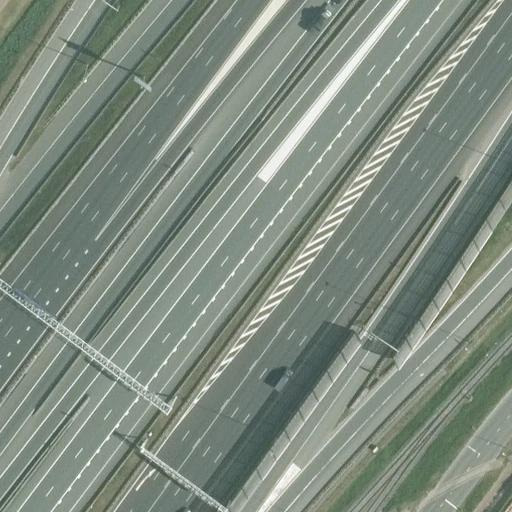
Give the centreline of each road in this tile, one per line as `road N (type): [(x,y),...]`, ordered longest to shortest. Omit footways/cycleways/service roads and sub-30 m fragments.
road 1 (motorway): [(46,511),(435,0)]
road 2 (motorway): [(392,0),(0,488)]
road 3 (motorway): [(170,511),(511,43)]
road 4 (motorway): [(338,0),(0,444)]
road 5 (motorway): [(250,511),(511,123)]
road 6 (motorway): [(273,511),(511,256)]
road 7 (motorway): [(292,0),(72,246)]
road 8 (motorway): [(252,0),(72,246)]
road 9 (motorway): [(176,0),(0,221)]
road 10 (motorway): [(103,0),(0,161)]
road 11 (secondary): [(436,511),(511,413)]
road 12 (motorway): [(72,246),(0,345)]
